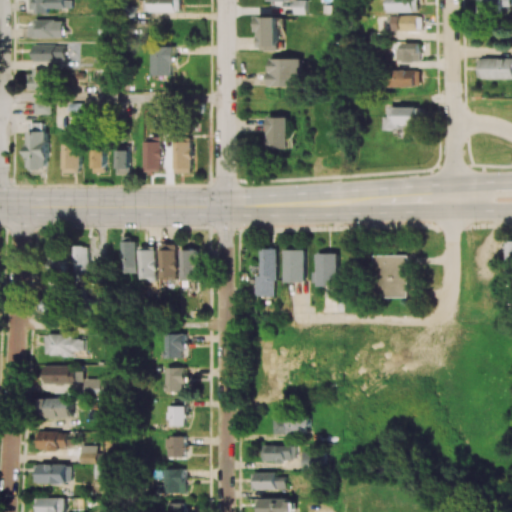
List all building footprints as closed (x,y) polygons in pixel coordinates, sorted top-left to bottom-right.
[(51,8),(75,7),(75,0),(27,0),(28,12),(51,11),(51,8)] [(181,0),(147,0),(148,0),(143,1),(143,12),(182,11),(181,0)] [(294,0),(294,13),(307,13),(306,0),(294,0)] [(392,0),(393,12),(423,12),(423,0),(392,0)] [(511,5),(511,0),(483,0),(483,14),(509,14),(510,5),(511,5)] [(426,30),(426,15),(400,15),(400,29),(426,30)] [(279,50),(279,16),(260,16),(260,50),(279,50)] [(68,20),(33,19),(33,37),(68,37),(68,20)] [(68,44),(36,43),(35,61),(67,61),(68,44)] [(399,60),(422,61),(423,44),(400,43),(399,60)] [(152,75),(175,75),(174,46),(152,46),(152,75)] [(511,56),(484,58),(484,78),(511,77),(511,56)] [(271,86),(304,85),(304,57),(270,58),(271,86)] [(49,88),(50,69),(32,68),(31,88),(49,88)] [(421,69),(392,69),(392,86),(421,85),(421,69)] [(36,113),(52,113),(52,101),(36,101),(36,113)] [(82,103),(69,103),(69,117),(82,117),(82,103)] [(382,130),(399,130),(399,123),(424,124),(425,106),(390,105),(390,117),(382,117),(382,130)] [(291,148),(290,116),(270,116),(271,148),(291,148)] [(48,122),(32,122),(32,130),(30,130),(30,168),(48,168),(48,122)] [(145,138),(145,171),(164,170),(163,138),(145,138)] [(63,172),(82,172),(81,140),(62,140),(63,172)] [(194,141),(176,141),(175,172),(194,172),(194,141)] [(131,174),(131,145),(118,144),(118,173),(131,174)] [(107,172),(107,149),(93,149),(93,172),(107,172)] [(49,272),(63,272),(63,236),(49,236),(49,272)] [(122,272),(138,272),(139,240),(123,240),(122,272)] [(180,243),(161,243),(161,277),(179,277),(180,243)] [(158,245),(140,245),(140,280),(158,280),(158,245)] [(279,248),(262,248),(262,275),(257,275),(257,295),(278,296),(279,248)] [(182,249),(183,277),(201,277),(201,249),(182,249)] [(308,281),(307,249),(286,249),(286,281),(308,281)] [(340,252),(319,252),(319,286),(340,285),(340,252)] [(410,255),(374,254),(373,296),(409,297),(410,255)] [(63,311),(63,298),(43,298),(43,310),(63,311)] [(186,358),(186,333),(165,332),(165,357),(186,358)] [(49,333),(49,355),(75,355),(75,350),(87,350),(87,338),(76,338),(76,333),(49,333)] [(46,365),(47,383),(86,382),(86,370),(78,370),(78,365),(46,365)] [(186,367),(165,366),(165,391),(186,392),(186,367)] [(104,396),(104,378),(87,378),(87,395),(104,396)] [(75,416),(74,397),(42,397),(43,417),(75,416)] [(168,426),(187,425),(187,405),(168,406),(168,426)] [(306,425),(312,425),(311,416),(275,417),(275,434),(306,433),(306,425)] [(73,431),(41,430),(41,448),(73,449),(73,431)] [(186,457),(187,436),(167,436),(167,456),(186,457)] [(100,463),(100,444),(83,445),(83,463),(100,463)] [(265,461),(294,461),(294,444),(265,444),(265,461)] [(323,468),(324,451),(305,450),(305,467),(323,468)] [(43,482),(75,483),(75,463),(43,463),(43,482)] [(188,468),(166,468),(166,484),(158,484),(158,492),(188,493),(188,468)] [(289,476),(279,475),(279,472),(255,472),(254,488),(289,489),(289,476)] [(68,511),(69,497),(40,497),(39,511),(68,511)] [(296,511),(296,498),(264,498),(264,511),(296,511)] [(187,511),(187,502),(163,502),(164,511),(187,511)]
